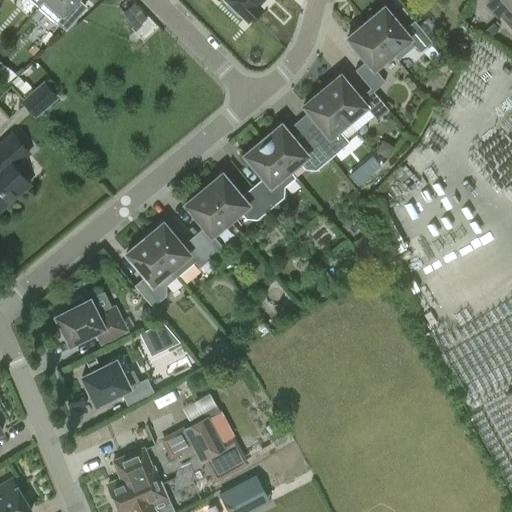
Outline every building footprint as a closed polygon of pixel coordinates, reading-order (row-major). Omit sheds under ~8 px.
[(75,0),(44,0),(39,6),(66,30),(83,10),(74,2),(75,0)] [(228,5),(239,16),(242,13),(248,19),(261,5),(259,3),(261,0),(228,0),(230,2),(228,5)] [(511,0),(504,0),(510,6),(500,15),(511,28),(511,0)] [(384,6),(366,21),(392,53),(409,38),(420,51),(432,41),(414,20),(403,29),(384,6)] [(371,88),(374,90),(385,80),(374,67),(392,53),(366,21),(347,37),(366,60),(355,69),(371,88)] [(340,74),(322,89),(348,120),(366,106),(377,119),(389,109),(374,90),(371,88),(360,97),(340,74)] [(58,97),(44,81),(21,100),(36,117),(58,97)] [(312,137),(329,158),(350,142),(339,128),(348,120),(322,89),(303,104),(323,128),(312,137)] [(281,123),(263,138),(295,177),(296,177),(290,169),(299,161),(305,168),(316,169),(329,158),(312,137),(301,146),(281,123)] [(0,208),(28,182),(13,166),(29,151),(11,132),(0,142),(0,208)] [(252,186),(270,207),(284,196),(285,186),(295,177),(263,138),(244,154),(264,177),(252,186)] [(222,172),(204,188),(230,219),(240,211),(246,218),(257,219),(270,207),(252,186),(241,195),(222,172)] [(193,235),(211,257),(223,247),(212,234),(230,219),(204,188),(185,203),(204,226),(193,235)] [(403,244),(381,201),(366,209),(388,251),(403,244)] [(211,257),(193,235),(182,245),(163,222),(145,237),(175,274),(193,259),(199,267),(211,257)] [(175,274),(145,237),(126,252),(145,275),(134,285),(152,306),(166,295),(165,283),(175,274)] [(128,330),(121,316),(115,305),(97,314),(89,298),(56,315),(70,343),(95,331),(101,343),(128,330)] [(127,404),(154,391),(147,377),(129,386),(116,359),(82,376),(96,404),(120,391),(127,404)] [(201,461),(208,457),(218,476),(245,462),(235,442),(222,450),(205,419),(166,439),(174,453),(191,444),(201,461)] [(152,467),(150,467),(142,450),(112,463),(120,480),(119,481),(121,484),(109,489),(119,511),(130,507),(131,511),(148,511),(151,511),(148,505),(165,497),(152,467)] [(229,511),(239,511),(268,497),(256,474),(219,493),(229,511)] [(29,511),(30,511),(10,479),(0,485),(0,494),(1,497),(0,497),(0,511),(29,511)]
